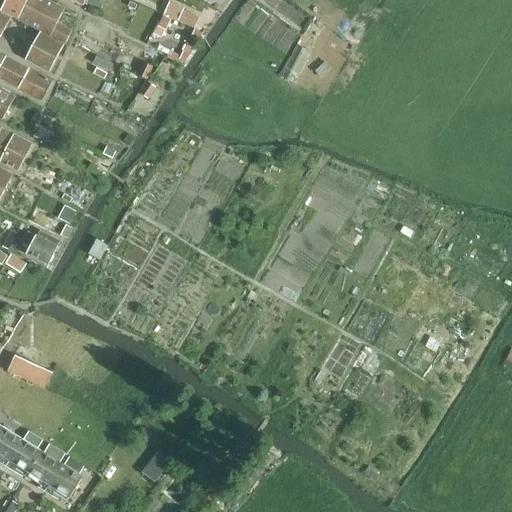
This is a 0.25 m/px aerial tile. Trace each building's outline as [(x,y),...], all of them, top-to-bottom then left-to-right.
[(6,0),(2,10),(19,19),(28,0),(6,0)] [(28,0),(19,19),(19,20),(66,44),(72,32),(57,24),(65,10),(45,0),(28,0)] [(170,5),(165,16),(195,30),(200,19),(184,11),(183,12),(170,5)] [(0,40),(12,19),(0,13),(0,40)] [(164,16),(154,35),(162,39),(166,31),(172,20),(164,16)] [(113,52),(118,39),(90,29),(85,41),(113,52)] [(172,53),(169,58),(183,65),(184,62),(187,64),(203,34),(196,30),(184,53),(184,52),(181,57),(172,53)] [(49,73),(64,46),(41,34),(26,61),(49,73)] [(97,57),(93,64),(110,73),(113,65),(97,57)] [(0,79),(19,90),(19,89),(29,70),(30,70),(6,58),(0,69),(0,79)] [(298,59),(290,82),(303,86),(311,63),(298,59)] [(143,63),(138,76),(148,81),(154,68),(143,63)] [(97,69),(94,75),(105,81),(108,75),(97,69)] [(29,70),(19,89),(42,102),(53,82),(29,70)] [(148,83),(140,95),(149,101),(157,89),(148,83)] [(0,119),(3,121),(16,98),(0,88),(0,119)] [(7,132),(0,145),(0,162),(19,172),(33,145),(7,132)] [(103,155),(112,160),(116,152),(106,148),(103,155)] [(0,168),(0,202),(14,176),(0,168)] [(27,223),(41,200),(24,189),(9,213),(27,223)] [(65,206),(58,219),(69,225),(75,212),(65,206)] [(64,225),(58,234),(64,239),(71,229),(64,225)] [(23,244),(30,248),(27,255),(49,266),(58,248),(53,245),(55,240),(40,232),(37,237),(36,236),(36,237),(29,233),(23,244)] [(8,258),(0,252),(0,263),(3,266),(8,258)] [(13,255),(8,264),(23,274),(28,265),(13,255)] [(436,339),(431,350),(444,355),(448,344),(436,339)] [(46,390),(53,374),(15,356),(8,373),(46,390)] [(0,455),(10,461),(23,440),(0,425),(0,455)] [(24,440),(23,440),(10,461),(29,473),(42,451),(39,450),(44,442),(29,433),(24,440)] [(42,451),(29,473),(49,486),(63,464),(61,463),(66,455),(51,446),(46,454),(42,451)] [(65,466),(63,464),(49,486),(71,499),(84,477),(77,473),(82,466),(70,458),(65,466)] [(17,511),(20,507),(13,502),(7,511),(17,511)]
